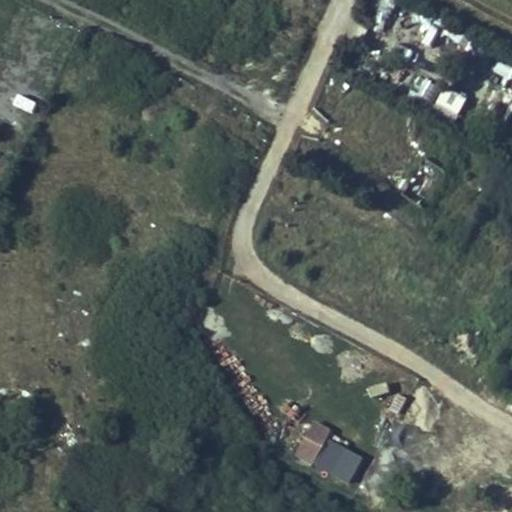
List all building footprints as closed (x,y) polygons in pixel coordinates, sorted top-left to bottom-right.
[(15,0),(0,36),(0,125),(26,137),(36,113),(40,115),(77,26),(15,0)] [(433,114),(457,123),(467,96),(443,88),(433,114)] [(406,190),(427,202),(445,169),(424,158),(406,190)] [(379,214),(339,193),(331,210),(370,231),(379,214)] [(327,437),(331,430),(312,420),(294,452),(313,462),(327,437)] [(347,480),(361,456),(327,437),(313,462),(347,480)]
